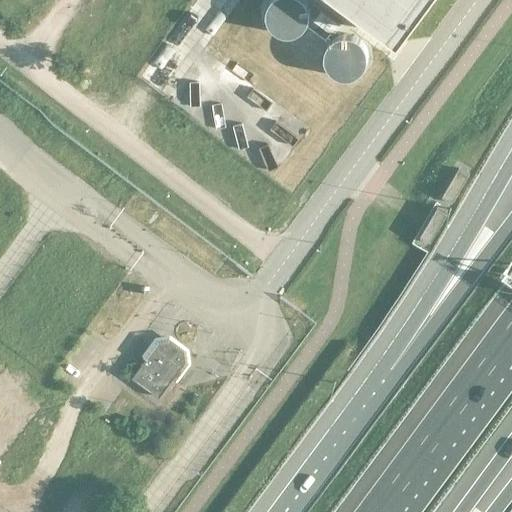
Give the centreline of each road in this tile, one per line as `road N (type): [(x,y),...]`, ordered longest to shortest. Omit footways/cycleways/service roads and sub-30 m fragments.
road 1 (unclassified): [(0,44),(282,263)]
road 2 (unclassified): [(282,263),(478,0)]
road 3 (motorway): [(511,161),(391,371)]
road 4 (motorway): [(511,345),(388,511)]
road 5 (motorway): [(511,221),(391,371)]
road 6 (motorway): [(391,371),(286,511)]
